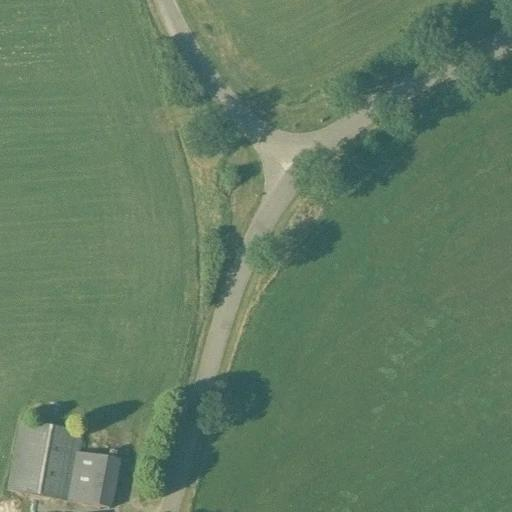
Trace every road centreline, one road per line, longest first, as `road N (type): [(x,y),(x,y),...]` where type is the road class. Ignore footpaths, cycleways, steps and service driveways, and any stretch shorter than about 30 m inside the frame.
road 1 (unclassified): [(169,511),(231,295),(293,160)]
road 2 (unclassified): [(293,160),(397,89),(511,37)]
road 3 (unclassified): [(293,160),(217,91),(166,0)]
